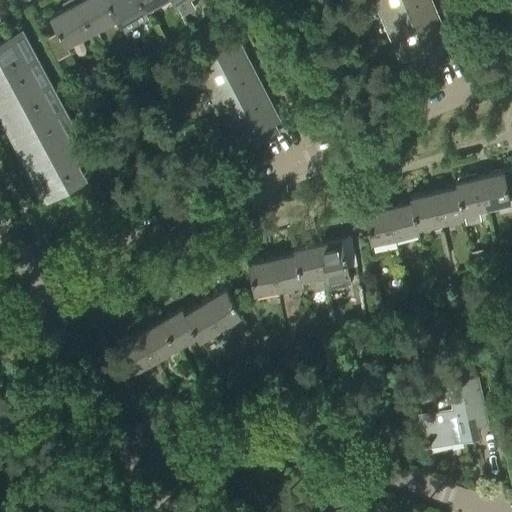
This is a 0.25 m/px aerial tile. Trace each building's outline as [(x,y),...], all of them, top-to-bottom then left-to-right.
[(8,0),(0,4),(0,13),(2,17),(15,10),(9,0),(8,0)] [(65,44),(91,30),(74,0),(65,0),(68,5),(49,15),(65,44)] [(119,22),(119,21),(107,0),(74,0),(91,30),(116,17),(119,22)] [(143,9),(145,8),(140,0),(107,0),(119,21),(124,29),(148,17),(143,9)] [(374,0),(378,8),(397,0),(374,0)] [(397,0),(378,8),(390,36),(437,16),(429,0),(397,0)] [(432,62),(447,56),(442,46),(448,43),(437,16),(390,36),(397,51),(400,49),(406,62),(416,58),(418,64),(420,68),(432,62)] [(14,29),(0,35),(0,109),(44,191),(81,171),(73,155),(86,149),(75,128),(69,132),(14,29)] [(198,74),(205,88),(250,65),(236,38),(195,60),(201,72),(198,74)] [(143,62),(150,59),(147,52),(140,55),(143,62)] [(205,88),(219,115),(263,92),(250,65),(205,88)] [(277,118),(263,92),(219,115),(226,129),(229,127),(236,139),(245,134),(248,140),(250,144),(262,138),(276,131),(271,121),(277,118)] [(503,169),(478,174),(485,203),(509,198),(503,169)] [(462,208),(485,203),(478,174),(454,179),(455,184),(462,208)] [(455,184),(432,189),(438,219),(463,213),(462,208),(455,184)] [(416,224),(438,219),(432,189),(408,194),(410,199),(416,224)] [(410,199),(386,205),(393,234),(417,229),(416,224),(410,199)] [(369,239),(393,234),(386,205),(363,210),(369,239)] [(511,233),(499,237),(501,246),(511,243),(511,233)] [(350,235),(341,237),(345,260),(355,258),(350,235)] [(341,237),(317,241),(322,271),(347,266),(345,260),(341,237)] [(293,251),(300,275),(322,271),(317,241),(292,246),(293,251)] [(301,280),(300,275),(293,251),(270,256),(276,285),(301,280)] [(276,285),(270,256),(246,260),(252,290),(276,285)] [(225,286),(205,298),(220,324),(240,312),(225,286)] [(184,310),(195,333),(198,337),(220,324),(205,298),(184,310)] [(181,306),(160,318),(175,344),(195,333),(184,310),(181,306)] [(160,318),(139,330),(154,356),(175,344),(160,318)] [(133,369),(154,356),(139,330),(118,343),(133,369)] [(214,360),(219,368),(224,366),(219,357),(214,360)] [(449,379),(451,388),(429,393),(433,408),(421,410),(427,436),(423,437),(424,441),(427,440),(428,445),(477,434),(474,422),(486,419),(476,376),(490,373),(487,362),(474,365),(475,373),(464,375),(463,374),(458,375),(458,377),(449,379)]
